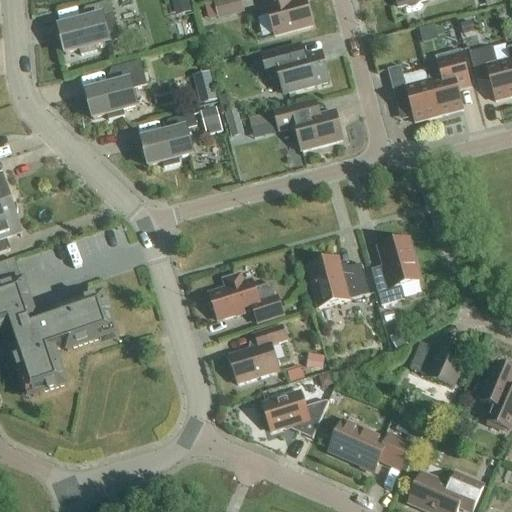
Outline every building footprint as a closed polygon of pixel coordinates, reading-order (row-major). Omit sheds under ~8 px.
[(239,0),(221,0),(212,2),(218,22),(244,15),(239,0)] [(274,38),(312,28),(305,2),(292,6),(290,0),(262,0),(267,15),(268,14),(274,38)] [(420,3),(432,0),(396,0),(399,9),(405,7),(409,10),(413,10),(417,8),(420,3)] [(483,0),(486,9),(501,5),(499,0),(483,0)] [(120,42),(113,16),(110,4),(85,10),(89,22),(58,30),(65,56),(80,52),(81,57),(96,53),(95,48),(120,42)] [(470,23),(460,26),(462,36),(473,34),(470,23)] [(435,28),(418,32),(422,46),(438,42),(435,28)] [(300,47),(290,49),(262,57),(268,81),(280,78),(285,96),(327,85),(320,56),(304,60),(300,47)] [(493,49),(469,55),(475,79),(488,75),(495,104),(511,99),(511,69),(510,62),(497,66),(493,49)] [(470,91),(460,53),(437,59),(439,69),(426,72),(429,84),(439,119),(463,112),(458,95),(470,91)] [(140,63),(112,71),(116,87),(86,95),(93,121),(107,117),(109,122),(123,118),(122,113),(137,109),(132,92),(147,88),(140,63)] [(424,73),(403,79),(400,68),(387,72),(395,100),(407,97),(415,125),(439,119),(429,84),(427,84),(424,73)] [(208,105),(217,103),(209,73),(200,75),(208,105)] [(342,143),(335,114),(319,118),(315,103),(274,114),(279,134),(295,130),(301,154),(342,143)] [(227,126),(239,123),(236,109),(224,112),(227,126)] [(216,110),(200,114),(204,131),(220,127),(216,110)] [(172,135),(141,143),(148,169),(163,165),(164,170),(179,166),(178,161),(192,157),(186,132),(197,129),(193,116),(169,123),(172,135)] [(239,123),(227,126),(231,140),(243,136),(239,123)] [(0,210),(16,205),(13,200),(10,196),(5,192),(0,176),(0,210)] [(16,205),(0,210),(0,255),(10,252),(6,240),(19,235),(20,239),(21,238),(15,221),(17,215),(17,210),(16,205)] [(379,250),(384,268),(371,272),(381,309),(404,302),(400,289),(420,283),(416,268),(418,268),(415,257),(412,257),(408,241),(379,250)] [(350,270),(339,266),(338,260),(307,269),(318,311),(369,297),(361,266),(350,270)] [(15,261),(0,266),(0,334),(10,331),(17,349),(11,351),(22,385),(27,383),(33,399),(65,387),(53,350),(64,347),(66,353),(99,341),(98,336),(113,331),(102,298),(53,314),(56,321),(31,329),(29,324),(36,322),(15,261)] [(240,281),(237,280),(234,279),(230,280),(227,283),(226,286),(226,289),(226,291),(209,296),(217,323),(253,312),(257,326),(283,317),(277,299),(275,300),(270,286),(254,291),(252,283),(243,285),(242,284),(240,281)] [(282,328),(255,337),(259,349),(229,359),(238,387),(279,374),(271,348),(286,343),(282,328)] [(389,340),(396,353),(407,347),(400,334),(389,340)] [(468,355),(443,344),(439,353),(421,345),(410,371),(428,379),(428,380),(453,390),(468,355)] [(306,370),(322,372),(324,359),(308,356),(306,370)] [(481,398),(479,403),(493,409),(487,423),(509,433),(511,426),(511,401),(509,400),(511,394),(511,373),(495,366),(485,388),(481,398)] [(477,385),(473,394),(481,398),(485,388),(477,385)] [(326,403),(305,410),(300,395),(263,407),(271,435),(290,428),(291,432),(312,441),(329,404),(326,403)] [(387,444),(343,425),(330,454),(374,474),(379,462),(399,471),(410,448),(417,451),(426,431),(413,425),(404,445),(389,438),(387,444)] [(456,491),(422,476),(409,506),(422,511),(457,511),(459,510),(463,511),(473,511),(483,489),(461,479),(456,491)]
